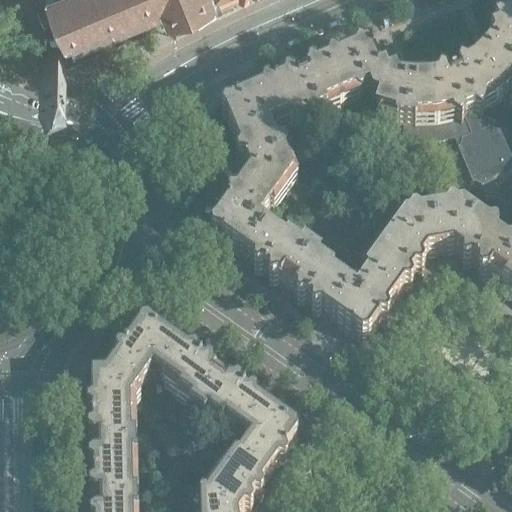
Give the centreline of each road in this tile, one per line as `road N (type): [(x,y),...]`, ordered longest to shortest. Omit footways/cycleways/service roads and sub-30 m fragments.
road 1 (tertiary): [(303,0),(70,112)]
road 2 (residential): [(511,326),(458,289),(429,295),(352,411)]
road 3 (tertiary): [(352,411),(168,280)]
road 4 (tertiary): [(178,100),(225,64),(369,0)]
road 5 (residential): [(168,280),(171,246),(218,178),(178,100)]
road 6 (secondary): [(42,511),(41,411),(55,355)]
road 7 (residential): [(278,511),(352,411)]
road 8 (tertiary): [(451,482),(352,411)]
